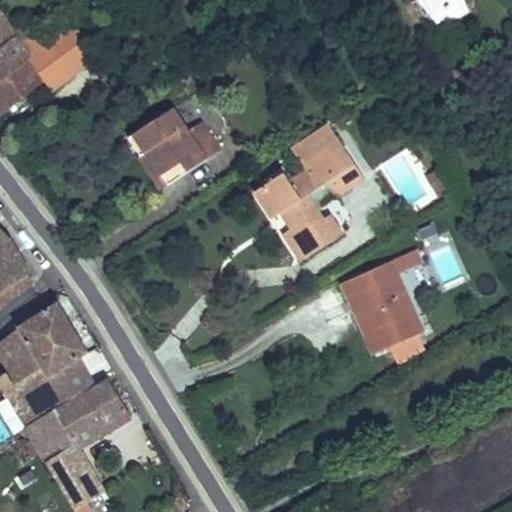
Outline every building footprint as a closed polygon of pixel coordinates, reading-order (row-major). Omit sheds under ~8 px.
[(416,0),(441,30),(471,12),(464,0),(459,0),(432,17),(421,0),(416,0)] [(421,0),(432,17),(459,0),(421,0)] [(0,48),(15,36),(23,46),(31,41),(33,39),(22,23),(11,31),(2,15),(0,12),(0,48)] [(31,41),(62,82),(93,58),(69,26),(49,41),(43,32),(33,39),(31,41)] [(0,48),(0,112),(2,115),(45,81),(51,90),(62,82),(31,41),(23,46),(15,36),(0,48)] [(173,109),(135,133),(163,175),(184,161),(190,171),(220,151),(201,122),(188,131),(173,109)] [(299,245),(307,257),(342,235),(330,215),(323,220),(307,196),(329,182),(338,196),(353,187),(332,155),(344,148),(329,125),(292,150),(307,172),(290,182),(284,173),(256,191),(273,218),(281,213),(289,208),(300,224),(291,229),(284,234),(293,249),(299,245)] [(129,138),(163,189),(190,171),(184,161),(163,175),(135,133),(129,138)] [(332,155),(353,187),(364,179),(344,148),(332,155)] [(429,176),(434,183),(445,176),(441,169),(429,176)] [(434,183),(442,196),(453,189),(445,176),(434,183)] [(281,213),(291,229),(300,224),(289,208),(281,213)] [(420,231),(424,240),(437,234),(433,225),(420,231)] [(0,245),(9,239),(0,229),(0,245)] [(9,239),(0,245),(0,310),(34,284),(9,239)] [(293,249),(301,261),(307,257),(299,245),(293,249)] [(391,262),(397,275),(424,263),(418,249),(391,262)] [(342,283),(349,298),(358,294),(364,308),(355,312),(366,336),(375,332),(383,350),(390,347),(419,334),(422,332),(397,275),(391,262),(342,283)] [(349,298),(355,312),(364,308),(358,294),(349,298)] [(77,359),(88,353),(57,302),(18,327),(19,329),(0,342),(0,385),(26,427),(55,409),(93,387),(77,359)] [(366,336),(374,354),(383,350),(375,332),(366,336)] [(390,347),(398,364),(427,352),(419,334),(390,347)] [(93,387),(55,409),(77,446),(78,448),(130,417),(107,378),(93,387)] [(55,409),(26,427),(48,460),(45,462),(46,464),(77,446),(55,409)] [(46,464),(74,507),(102,490),(78,448),(77,446),(46,464)]
